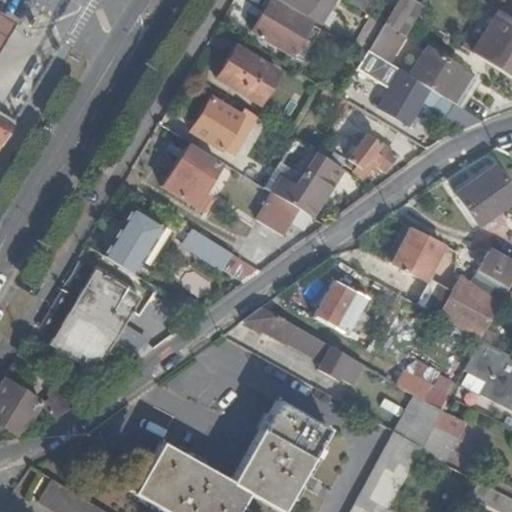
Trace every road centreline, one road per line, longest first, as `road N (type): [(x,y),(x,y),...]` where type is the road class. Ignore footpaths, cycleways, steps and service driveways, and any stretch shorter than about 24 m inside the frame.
road 1 (residential): [(511,137),(449,158),(62,431),(0,460)]
road 2 (secondary): [(0,250),(151,0)]
